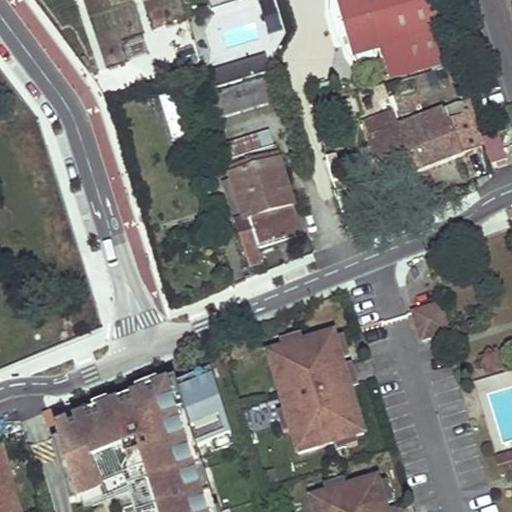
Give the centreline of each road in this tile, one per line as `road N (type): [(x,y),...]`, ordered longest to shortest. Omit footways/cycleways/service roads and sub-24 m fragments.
road 1 (unclassified): [(154,332),(511,193)]
road 2 (residential): [(154,332),(74,117),(0,10)]
road 3 (unknown): [(366,249),(289,0)]
road 4 (unclassified): [(0,395),(154,332)]
